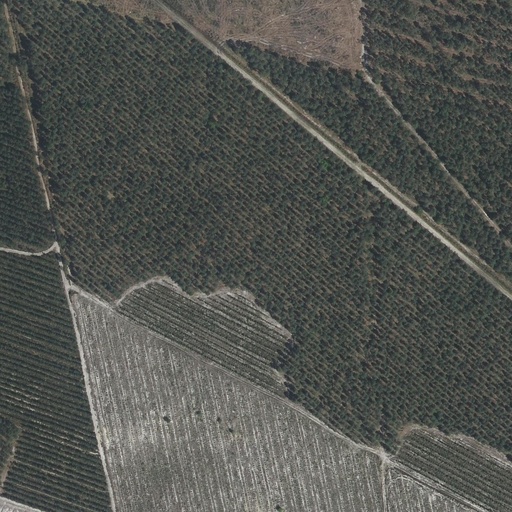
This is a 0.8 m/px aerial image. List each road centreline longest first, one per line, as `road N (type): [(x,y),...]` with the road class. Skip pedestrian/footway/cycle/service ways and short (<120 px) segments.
road 1 (track): [(511,293),(163,0)]
road 2 (track): [(361,0),(364,71),(511,247)]
